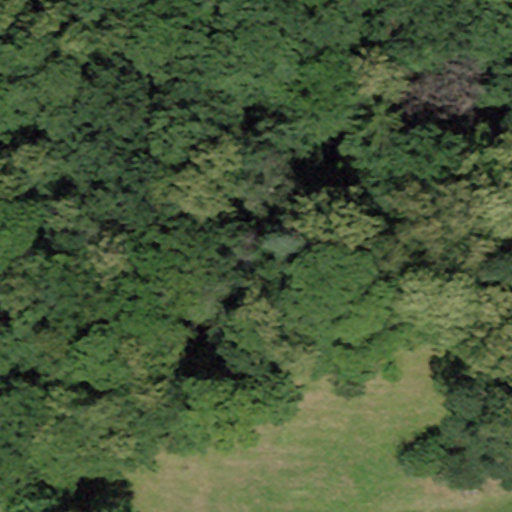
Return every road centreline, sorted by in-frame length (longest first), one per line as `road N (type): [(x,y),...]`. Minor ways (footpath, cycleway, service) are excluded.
road 1 (track): [(511,79),(308,138),(227,118),(85,0)]
road 2 (track): [(308,138),(511,212)]
